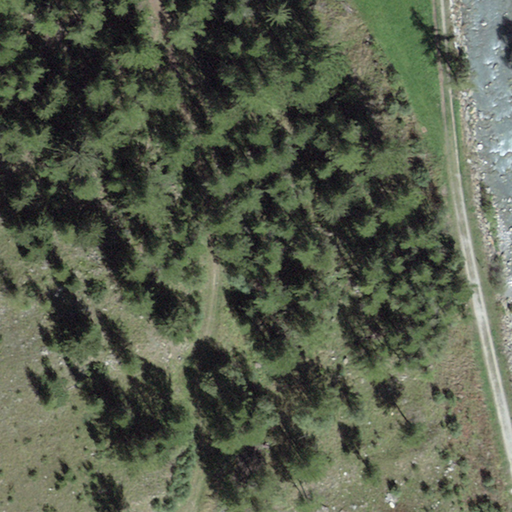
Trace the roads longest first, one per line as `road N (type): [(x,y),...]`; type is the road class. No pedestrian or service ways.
road 1 (track): [(183,511),(193,476),(208,200),(135,0)]
road 2 (track): [(439,0),(450,161),(511,458)]
